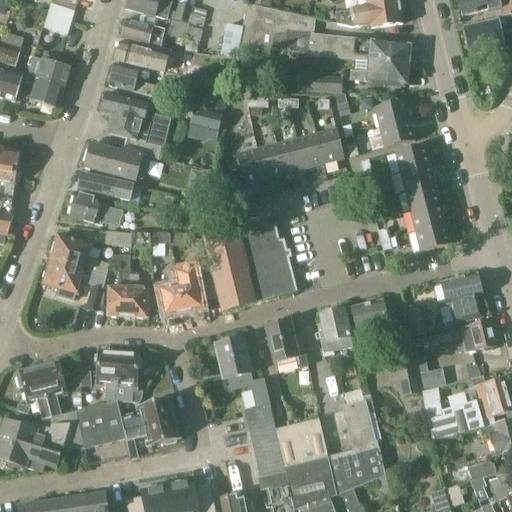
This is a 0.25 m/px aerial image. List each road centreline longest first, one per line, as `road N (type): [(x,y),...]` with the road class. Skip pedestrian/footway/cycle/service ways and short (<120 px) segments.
road 1 (residential): [(0,490),(194,453),(197,427),(173,339)]
road 2 (residential): [(0,342),(67,141)]
road 3 (residential): [(511,311),(463,140)]
road 4 (residential): [(67,141),(110,0)]
road 5 (residential): [(463,140),(423,0)]
